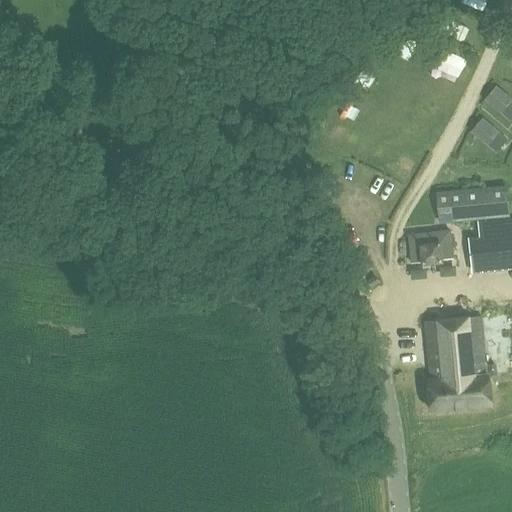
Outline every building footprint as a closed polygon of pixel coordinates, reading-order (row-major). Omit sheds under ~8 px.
[(496,0),(476,0),(473,3),(483,13),(497,0),(496,0)] [(453,41),(472,43),(474,28),(456,25),(453,41)] [(467,66),(463,79),(475,82),(479,69),(467,66)] [(416,111),(420,79),(399,76),(395,108),(416,111)] [(510,121),(511,118),(511,100),(496,87),(485,100),(510,121)] [(251,119),(257,123),(260,118),(254,114),(251,119)] [(482,119),(472,131),(497,152),(507,139),(482,119)] [(437,191),(440,222),(455,221),(510,216),(507,185),(437,191)] [(511,266),(511,220),(479,224),(480,235),(469,237),(472,270),(511,266)] [(409,235),(411,264),(454,260),(451,232),(409,235)] [(511,314),(425,322),(430,378),(429,379),(432,411),(491,406),(489,375),(511,372),(511,314)]
